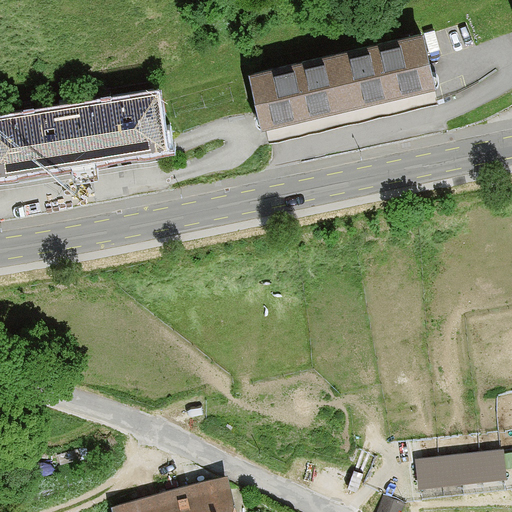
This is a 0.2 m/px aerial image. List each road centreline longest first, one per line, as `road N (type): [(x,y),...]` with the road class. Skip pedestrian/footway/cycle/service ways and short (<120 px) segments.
road 1 (secondary): [(511,144),(0,246)]
road 2 (tertiary): [(0,381),(119,412),(328,511)]
